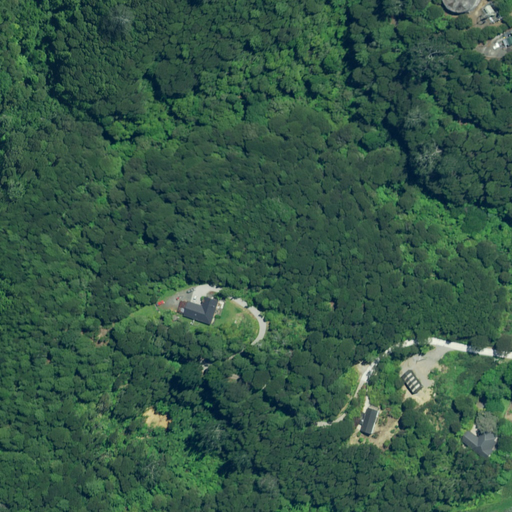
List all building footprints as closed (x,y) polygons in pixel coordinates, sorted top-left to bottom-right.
[(495,12),(491,6),(487,9),(491,15),(495,12)] [(222,302),(208,297),(205,306),(191,302),(186,316),(215,325),(222,302)] [(188,303),(183,301),(180,312),(185,314),(188,303)] [(415,380),(417,379),(411,373),(413,372),(407,365),(398,373),(414,392),(421,386),(415,380)] [(422,370),(419,367),(414,372),(417,375),(422,370)] [(383,408),(371,404),(363,431),(375,435),(383,408)] [(498,437),(484,427),(477,437),(468,430),(460,443),(490,464),(503,443),(497,439),(498,437)]
